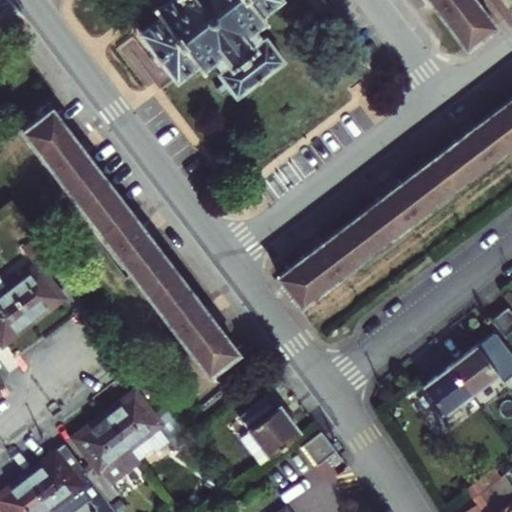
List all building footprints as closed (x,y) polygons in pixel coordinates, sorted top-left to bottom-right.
[(268,21),(264,15),(282,1),(281,0),(174,0),(156,15),(161,22),(141,37),(177,83),(197,68),(201,74),(215,63),(223,74),(218,78),(225,87),(219,91),(223,97),(230,92),(237,102),(287,63),(267,38),(262,41),(254,31),(268,21)] [(473,0),(428,0),(470,55),(499,32),(473,0)] [(303,312),(511,150),(511,107),(281,283),(303,312)] [(54,109),(25,130),(29,135),(57,114),(54,109)] [(243,358),(57,114),(29,135),(96,223),(215,381),(243,358)] [(57,281),(70,271),(53,248),(39,259),(46,268),(14,292),(40,328),(73,303),(57,281)] [(0,340),(9,352),(40,328),(14,292),(6,281),(0,285),(0,340)] [(511,334),(511,313),(509,309),(493,323),(505,339),(511,334)] [(500,379),(476,349),(454,367),(476,397),(500,379)] [(476,397),(454,367),(428,388),(451,418),(476,397)] [(500,379),(476,397),(485,410),(488,413),(511,393),(511,390),(502,378),(500,379)] [(142,396),(115,416),(143,453),(169,433),(176,442),(193,430),(173,404),(157,416),(142,396)] [(451,418),(447,421),(456,432),(485,410),(485,409),(476,397),(451,418)] [(269,466),(279,458),(309,434),(288,406),(282,411),(273,398),(248,416),(258,430),(248,438),(269,466)] [(97,460),(88,468),(107,493),(116,505),(126,497),(120,489),(152,464),(143,453),(115,416),(83,440),(97,460)] [(321,469),(340,455),(325,435),(306,449),(321,469)] [(72,446),(34,477),(59,511),(81,511),(107,493),(88,468),(72,446)] [(12,511),(59,511),(34,477),(4,500),(12,511)] [(511,511),(511,488),(506,480),(478,503),(482,508),(485,511),(511,511)]
